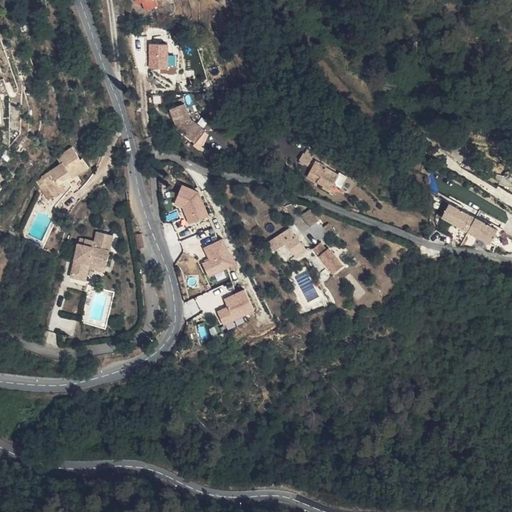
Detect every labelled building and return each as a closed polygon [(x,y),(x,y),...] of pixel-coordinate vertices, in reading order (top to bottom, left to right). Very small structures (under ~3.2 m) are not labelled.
[(138,0),(139,4),(144,3),(147,11),(160,7),(157,0),(138,0)] [(171,54),(170,42),(150,42),(151,70),(178,69),(178,53),(171,54)] [(198,116),(190,101),(175,109),(184,127),(204,138),(212,123),(198,116)] [(217,127),(212,123),(204,138),(212,142),(217,127)] [(300,159),(308,164),(318,150),(310,145),(300,159)] [(69,146),(54,157),(58,162),(38,176),(52,196),(64,188),(59,181),(65,177),(61,171),(65,169),(71,176),(86,165),(81,157),(78,159),(69,146)] [(330,165),(318,158),(309,174),(322,182),(320,186),(335,195),(340,186),(337,185),(342,177),(328,169),(330,165)] [(178,190),(183,204),(183,203),(190,222),(210,215),(199,182),(178,190)] [(451,200),(442,216),(491,244),(500,228),(451,200)] [(303,214),(311,225),(320,219),(312,207),(303,214)] [(309,246),(291,225),(280,233),(279,234),(285,240),(284,241),(297,256),(309,246)] [(115,232),(99,229),(97,241),(87,239),(86,245),(80,243),(74,272),(86,274),(88,262),(109,266),(115,232)] [(147,246),(144,232),(137,234),(139,247),(147,246)] [(285,240),(279,234),(270,242),(275,248),(284,241),(285,240)] [(204,245),(210,258),(203,260),(210,275),(237,263),(226,236),(204,245)] [(330,249),(324,242),(316,249),(336,274),(348,264),(333,246),(330,249)] [(292,259),(296,255),(286,243),(281,248),(292,259)] [(108,272),(109,266),(88,262),(86,274),(74,272),(74,277),(91,280),(92,269),(108,272)] [(229,305),(218,309),(224,324),(257,310),(247,287),(225,296),(229,305)]
